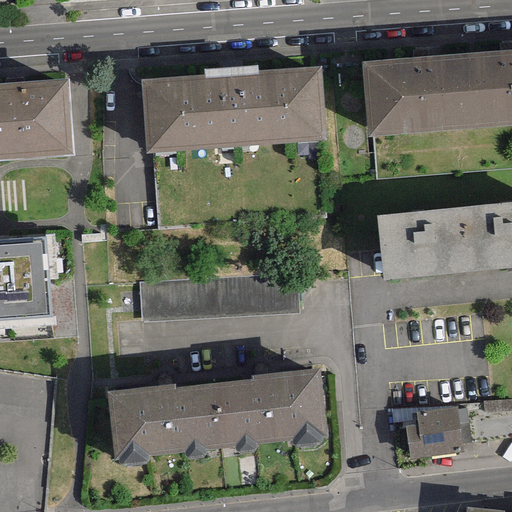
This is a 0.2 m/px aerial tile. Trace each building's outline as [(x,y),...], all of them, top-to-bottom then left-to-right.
[(511,143),(511,55),(376,66),(380,152),(511,143)] [(148,78),(151,152),(328,145),(325,71),(148,78)] [(0,161),(75,157),(70,75),(0,79),(0,161)] [(511,193),(375,206),(381,271),(511,258),(511,193)] [(55,231),(0,234),(0,312),(61,308),(55,231)] [(144,317),(302,311),(301,274),(143,279),(144,317)] [(315,365),(103,385),(110,458),(323,437),(315,365)] [(63,382),(0,372),(0,414),(61,424),(63,382)] [(470,404),(474,446),(511,442),(511,400),(487,403),(470,404)] [(417,457),(466,449),(459,408),(410,416),(417,457)]
